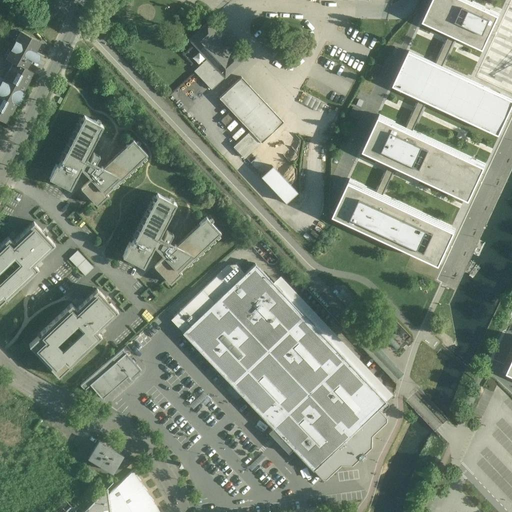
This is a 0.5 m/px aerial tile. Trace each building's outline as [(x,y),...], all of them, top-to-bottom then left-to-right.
[(430,0),(424,14),(450,26),(458,29),(480,40),(484,42),(500,7),(496,5),(484,0),(430,0)] [(224,51),(215,41),(219,38),(215,34),(216,33),(207,23),(190,39),(207,58),(194,70),(211,89),(242,60),(233,50),(232,51),(228,48),(224,51)] [(458,29),(450,26),(441,45),(437,55),(444,58),(449,49),(458,29)] [(13,62),(2,84),(0,83),(0,84),(0,118),(7,122),(17,102),(23,95),(21,94),(33,72),(26,68),(31,58),(35,60),(38,54),(34,52),(40,42),(21,32),(6,58),(13,62)] [(410,42),(394,77),(421,89),(428,93),(502,127),(511,101),(511,89),(493,81),(467,68),(444,58),(437,55),(410,42)] [(283,121),(241,77),(219,98),(250,130),(261,142),(283,121)] [(428,93),(421,89),(412,108),(407,119),(414,122),(419,112),(428,93)] [(307,95),(304,102),(315,108),(319,101),(307,95)] [(350,114),(358,118),(362,110),(354,106),(350,114)] [(380,106),(364,140),(391,153),(398,156),(465,187),(473,190),(478,180),(488,156),(414,122),(407,119),(380,106)] [(99,155),(94,152),(89,160),(86,158),(103,125),(85,116),(59,165),(56,164),(49,178),(71,189),(81,168),(86,173),(91,178),(81,188),(97,205),(109,194),(107,193),(147,154),(133,138),(104,167),(99,165),(95,163),(99,155)] [(250,130),(234,145),(245,157),(261,142),(250,130)] [(398,156),(391,153),(382,172),(378,182),(385,185),(389,176),(398,156)] [(297,192),(272,165),(261,176),(286,202),(297,192)] [(351,169),(335,203),(442,253),(447,241),(457,219),(452,216),(385,185),(378,182),(351,169)] [(130,242),(123,256),(143,267),(155,246),(160,252),(165,257),(155,266),(171,283),(182,273),(180,270),(221,232),(206,217),(177,245),(173,243),(169,241),(173,233),(168,230),(163,238),(160,236),(177,203),(158,193),(132,243),(130,242)] [(10,237),(5,232),(0,236),(0,301),(35,268),(31,264),(52,244),(28,220),(10,237)] [(78,249),(69,258),(86,274),(94,266),(78,249)] [(181,334),(324,480),(340,464),(352,464),(370,446),(370,436),(386,420),(380,413),(390,403),(252,264),(181,334)] [(93,290),(72,310),(67,305),(25,344),(53,375),(97,335),(92,330),(113,312),(93,290)] [(353,322),(346,329),(396,381),(403,375),(353,322)] [(391,323),(384,329),(400,349),(408,343),(391,323)] [(126,345),(86,380),(81,385),(85,389),(91,384),(102,398),(128,376),(130,378),(141,370),(126,353),(127,352),(127,351),(130,348),(126,345)] [(103,435),(90,456),(121,473),(133,462),(137,457),(103,435)] [(133,470),(110,492),(107,489),(109,511),(159,511),(154,504),(154,501),(148,494),(147,491),(142,484),(141,483),(141,481),(135,474),(133,470)] [(105,488),(80,511),(109,511),(107,489),(105,488)]
